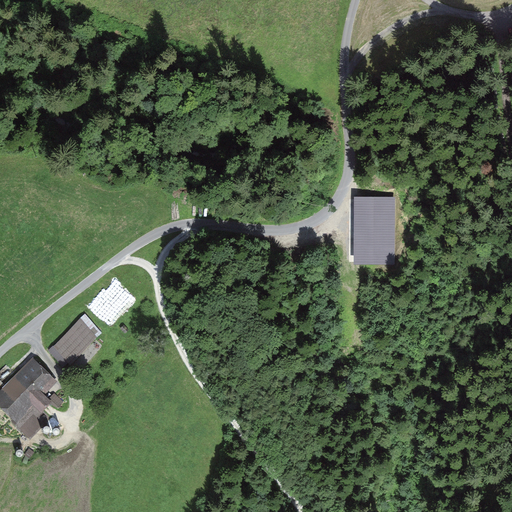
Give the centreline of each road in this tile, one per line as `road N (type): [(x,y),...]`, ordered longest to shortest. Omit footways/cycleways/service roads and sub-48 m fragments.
road 1 (unclassified): [(355,0),(343,71),(345,180),(326,211),(286,228),(197,222),(153,233),(0,352)]
road 2 (track): [(511,166),(497,14)]
road 3 (track): [(449,10),(383,33),(343,71)]
